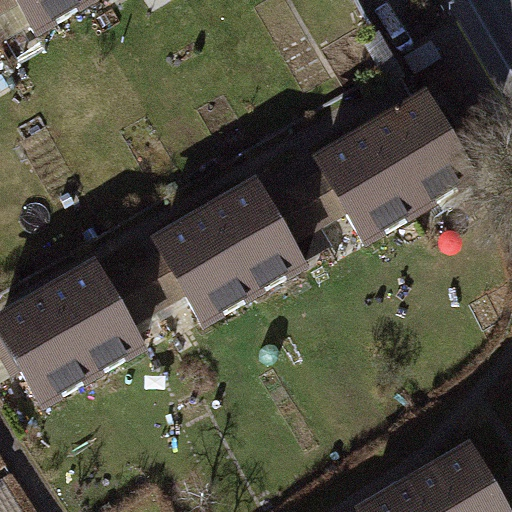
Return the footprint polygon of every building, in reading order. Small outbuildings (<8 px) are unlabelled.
[(86,12),(79,0),(10,0),(33,41),(86,12)] [(79,0),(86,12),(109,0),(79,0)] [(143,0),(151,15),(182,0),(143,0)] [(431,42),(405,59),(415,76),(442,59),(431,42)] [(384,123),(373,128),(425,224),(478,195),(426,100),(418,104),(384,123)] [(368,254),(425,224),(373,128),(316,159),(368,254)] [(250,178),(197,207),(249,302),(302,274),(250,178)] [(192,333),(249,302),(197,207),(140,238),(192,333)] [(91,257),(36,288),(90,385),(145,354),(91,257)] [(0,338),(41,412),(90,385),(36,288),(0,308),(0,338)] [(505,511),(472,451),(414,482),(429,511),(505,511)] [(429,511),(414,482),(358,511),(429,511)] [(22,511),(9,489),(0,494),(0,511),(22,511)]
